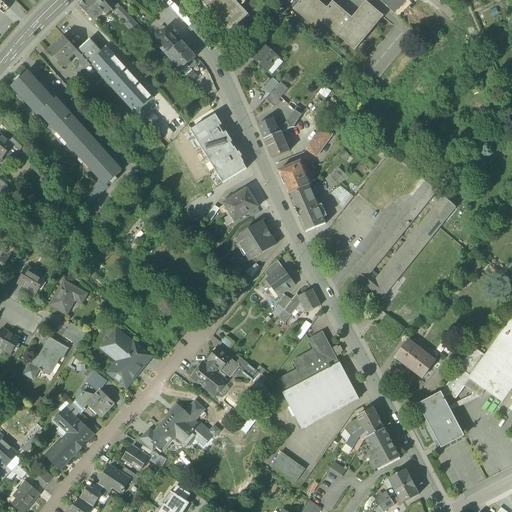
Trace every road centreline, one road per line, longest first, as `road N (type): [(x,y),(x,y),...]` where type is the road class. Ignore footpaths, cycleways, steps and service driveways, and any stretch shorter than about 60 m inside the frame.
road 1 (secondary): [(440,511),(296,240),(213,56),(159,0)]
road 2 (residential): [(51,511),(193,338)]
